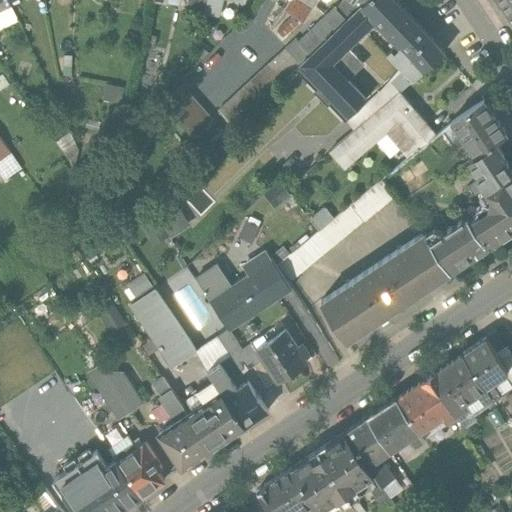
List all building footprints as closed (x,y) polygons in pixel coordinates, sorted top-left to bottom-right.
[(0,0),(0,13),(11,9),(8,3),(6,0),(0,0)] [(187,0),(185,7),(204,12),(206,0),(187,0)] [(206,0),(204,12),(219,15),(222,0),(234,0),(244,2),(244,0),(206,0)] [(314,2),(315,0),(278,0),(277,2),(304,19),(311,27),(325,13),(314,2)] [(302,63),(349,115),(366,99),(346,78),(331,62),(347,46),(376,19),(395,38),(384,49),(400,66),(411,55),(430,36),(396,0),(366,0),(347,19),(302,63)] [(366,0),(341,0),(335,7),(347,19),(366,0)] [(511,0),(504,0),(501,2),(511,18),(511,0)] [(233,127),(302,63),(347,19),(335,7),(333,6),(325,13),(311,27),(298,39),(295,37),(218,110),(233,127)] [(0,13),(0,28),(17,21),(11,9),(0,13)] [(156,36),(145,34),(143,45),(153,48),(156,36)] [(347,121),(355,130),(398,93),(445,53),(430,36),(411,55),(383,91),(347,121)] [(211,51),(197,42),(190,71),(211,51)] [(331,62),(346,78),(359,66),(352,59),(356,55),(347,46),(331,62)] [(72,54),(64,54),(63,74),(71,74),(72,54)] [(122,87),(103,83),(100,99),(119,103),(122,87)] [(355,130),(330,151),(343,165),(387,130),(396,123),(420,148),(435,134),(398,93),(355,130)] [(211,121),(187,95),(168,113),(191,138),(211,121)] [(35,111),(34,111),(46,129),(52,125),(59,137),(54,140),(75,169),(79,151),(55,100),(51,102),(48,99),(43,98),(38,100),(35,105),(35,111)] [(474,155),(496,141),(507,134),(484,99),(452,121),(441,130),(449,142),(460,134),(474,155)] [(409,157),(420,148),(396,123),(387,130),(409,157)] [(21,168),(0,138),(0,175),(3,180),(21,168)] [(497,142),(496,141),(474,155),(468,159),(480,176),(478,177),(491,195),(488,207),(471,219),(468,214),(430,239),(451,271),(511,230),(511,169),(495,144),(497,142)] [(289,197),(277,181),(262,194),(274,209),(289,197)] [(321,230),(320,229),(289,255),(282,246),(269,255),(276,265),(280,261),(294,278),(334,246),(335,246),(394,197),(380,181),(321,230)] [(167,190),(148,207),(150,210),(169,237),(188,223),(167,190)] [(310,217),(320,229),(334,217),(324,205),(310,217)] [(135,220),(152,247),(169,237),(150,210),(135,220)] [(244,221),(236,237),(251,243),(258,227),(244,221)] [(425,233),(373,267),(399,306),(451,271),(430,239),(425,233)] [(196,278),(229,329),(291,288),(276,265),(269,255),(263,246),(239,263),(247,275),(231,285),(216,263),(196,278)] [(347,340),(399,306),(373,267),(322,301),(347,340)] [(129,285),(138,299),(153,288),(145,275),(129,285)] [(138,299),(130,304),(153,338),(159,347),(172,366),(195,351),(153,288),(138,299)] [(110,301),(96,310),(111,334),(125,324),(110,301)] [(287,328),(257,349),(278,381),(279,382),(309,362),(287,328)] [(268,387),(278,381),(257,349),(252,340),(241,347),(229,329),(218,336),(231,355),(242,371),(252,364),(268,387)] [(12,333),(0,338),(0,344),(6,356),(20,349),(12,333)] [(236,389),(219,363),(231,355),(218,336),(195,351),(213,379),(244,426),(267,410),(248,381),(236,389)] [(486,337),(462,352),(491,396),(496,392),(490,382),(508,369),(496,353),(486,337)] [(149,353),(159,347),(153,338),(143,345),(149,353)] [(496,353),(508,369),(511,375),(511,353),(507,346),(496,353)] [(462,352),(429,374),(455,415),(463,427),(475,419),(472,415),(494,400),(491,396),(462,352)] [(88,370),(118,417),(142,402),(121,370),(105,370),(99,362),(88,370)] [(429,374),(396,397),(422,437),(455,415),(429,374)] [(154,383),(162,395),(172,389),(164,377),(154,383)] [(194,409),(188,413),(211,448),(244,426),(213,379),(186,398),(194,409)] [(183,466),(211,448),(188,413),(172,389),(162,395),(178,419),(160,431),(183,466)] [(396,397),(367,416),(389,449),(409,436),(414,443),(423,438),(422,437),(396,397)] [(496,408),(488,413),(497,429),(505,424),(496,408)] [(367,416),(345,431),(376,477),(380,484),(388,497),(401,489),(384,464),(376,457),(389,449),(367,416)] [(372,480),(376,477),(345,431),(291,467),(314,501),(321,511),(323,511),(326,510),(327,511),(329,511),(374,482),(372,480)] [(108,447),(117,460),(141,495),(164,479),(158,470),(163,467),(146,441),(137,446),(128,433),(108,447)] [(68,499),(80,511),(109,511),(87,480),(107,467),(96,451),(54,479),(68,499)] [(107,467),(87,480),(109,511),(113,511),(141,495),(117,460),(107,467)] [(296,511),(314,501),(291,467),(258,489),(273,511),(296,511)] [(380,502),(388,497),(380,484),(371,489),(380,502)] [(35,497),(48,511),(51,511),(59,506),(45,488),(35,497)] [(478,502),(473,493),(465,498),(470,507),(478,502)]
